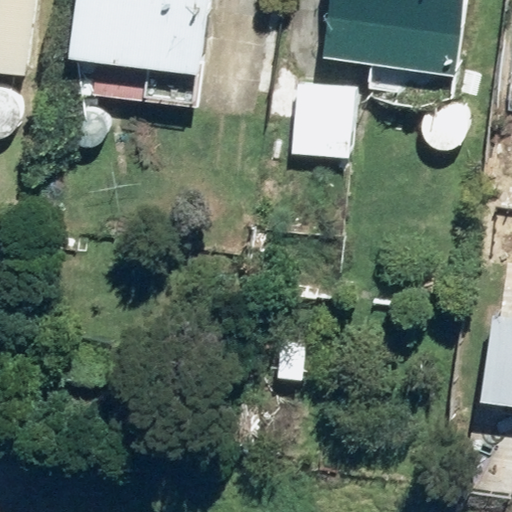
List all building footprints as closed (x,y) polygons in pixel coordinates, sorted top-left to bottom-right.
[(0,0),(0,72),(30,76),(39,0),(0,0)] [(83,0),(77,57),(203,72),(211,0),(83,0)] [(337,0),(330,57),(458,75),(467,0),(337,0)] [(293,137),(359,142),(364,83),(297,78),(293,137)] [(160,90),(116,88),(114,129),(159,131),(160,90)]
